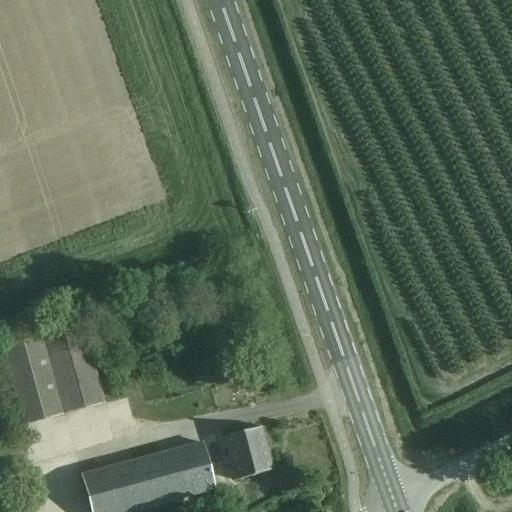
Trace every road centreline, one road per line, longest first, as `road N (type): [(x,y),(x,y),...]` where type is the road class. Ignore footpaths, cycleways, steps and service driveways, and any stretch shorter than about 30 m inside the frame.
road 1 (secondary): [(392,504),(218,0)]
road 2 (tertiary): [(392,504),(511,440)]
